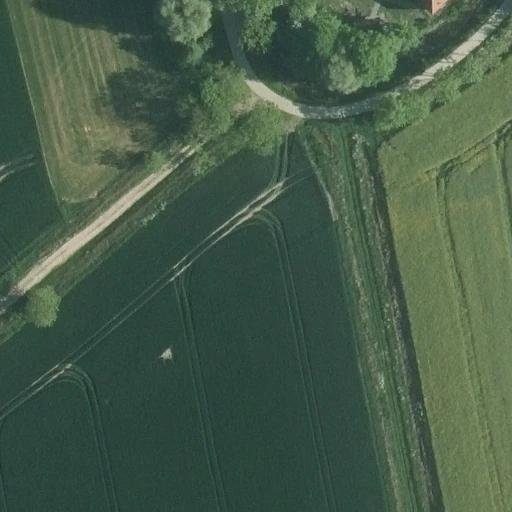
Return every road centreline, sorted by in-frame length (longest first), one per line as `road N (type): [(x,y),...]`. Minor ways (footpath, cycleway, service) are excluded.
road 1 (track): [(411,511),(334,105)]
road 2 (unclassified): [(216,0),(245,94),(282,109),(334,105),(398,84),(451,53),(505,0)]
road 3 (track): [(0,307),(245,94)]
